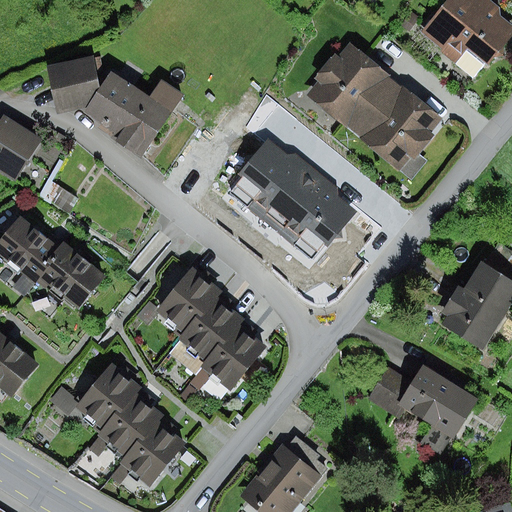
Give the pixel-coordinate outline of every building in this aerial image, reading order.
[(501,7),(491,0),(448,0),(419,37),(476,82),(511,36),(511,23),(502,16),(501,7)] [(354,132),(397,79),(351,43),(340,56),(337,53),(316,79),(321,83),(310,97),(354,132)] [(95,56),(48,66),(59,116),(90,109),(103,89),(95,56)] [(118,134),(145,93),(113,72),(103,89),(90,109),(87,114),(118,134)] [(444,118),(397,79),(354,132),(402,169),(412,156),(417,159),(437,134),(434,131),(444,118)] [(183,95),(163,82),(153,98),(145,93),(118,134),(115,139),(143,157),(183,95)] [(42,142),(4,118),(0,124),(0,171),(18,182),(42,142)] [(288,155),(269,140),(240,175),(260,191),(247,207),(297,249),(310,234),(329,249),(359,213),(338,196),(339,187),(296,153),(288,155)] [(40,280),(64,249),(23,217),(0,245),(0,254),(24,274),(37,284),(40,280)] [(109,278),(67,245),(64,249),(40,280),(82,312),(109,278)] [(511,305),(511,280),(484,263),(467,290),(461,286),(444,313),(449,316),(444,325),(485,350),(511,305)] [(186,335),(219,295),(222,291),(194,267),(157,311),(186,335)] [(37,284),(24,274),(13,287),(25,297),(37,284)] [(198,377),(205,369),(242,325),(247,318),(219,295),(186,335),(170,353),(198,377)] [(269,348),(242,325),(205,369),(232,391),(269,348)] [(41,364),(0,332),(0,388),(14,399),(41,364)] [(105,431),(139,391),(142,388),(114,364),(77,407),(105,431)] [(401,407),(416,382),(390,366),(370,400),(396,416),(401,407)] [(483,399),(425,366),(416,382),(401,407),(458,440),(483,399)] [(63,387),(51,402),(67,416),(79,401),(63,387)] [(101,436),(129,459),(161,421),(167,415),(139,391),(105,431),(101,436)] [(189,444),(161,421),(129,459),(124,465),(152,488),(189,444)] [(297,436),(287,448),(319,472),(328,460),(297,436)] [(284,445),(244,497),(263,511),(295,511),(324,477),(319,472),(287,448),(284,445)] [(16,511),(0,501),(0,511),(16,511)]
